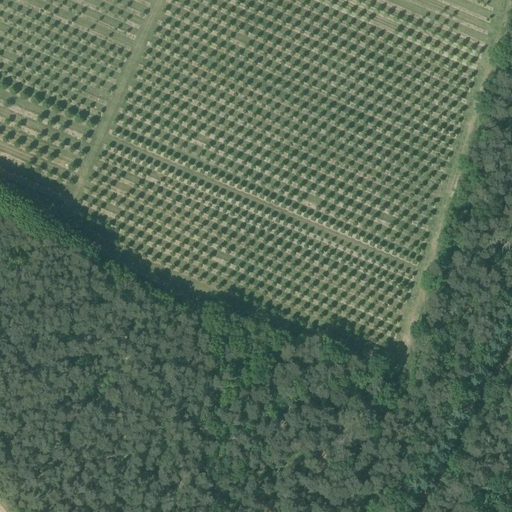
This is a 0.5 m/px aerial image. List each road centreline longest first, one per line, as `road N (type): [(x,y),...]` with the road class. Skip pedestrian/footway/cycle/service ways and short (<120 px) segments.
road 1 (track): [(511,286),(387,511)]
road 2 (track): [(0,186),(197,312)]
road 3 (track): [(197,312),(213,331),(223,367),(221,511)]
road 4 (unknown): [(511,331),(411,511)]
road 5 (track): [(197,312),(361,355)]
